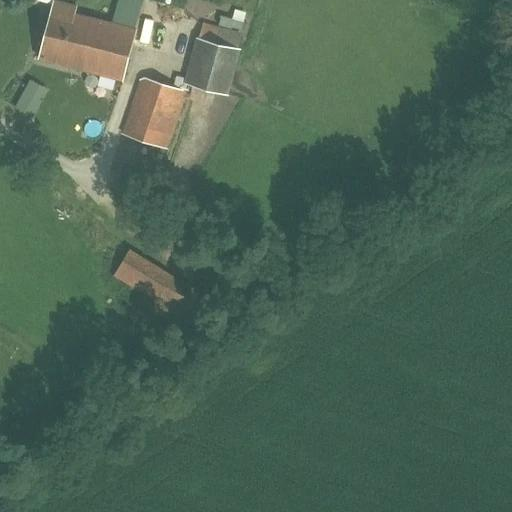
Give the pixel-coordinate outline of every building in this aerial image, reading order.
[(116,0),(111,23),(138,30),(145,0),(116,0)] [(78,6),(55,1),(40,58),(75,68),(88,17),(76,14),(78,6)] [(111,23),(88,17),(75,68),(125,81),(138,30),(111,23)] [(198,26),(194,41),(220,47),(236,50),(239,35),(198,26)] [(194,41),(190,40),(179,87),(187,89),(209,94),(220,47),(194,41)] [(13,107),(32,117),(48,89),(29,78),(13,107)] [(113,82),(97,78),(94,90),(111,94),(113,82)] [(187,92),(154,81),(135,137),(166,148),(187,92)] [(209,94),(187,89),(185,101),(209,107),(211,95),(209,94)] [(129,251),(107,285),(172,327),(194,294),(129,251)]
